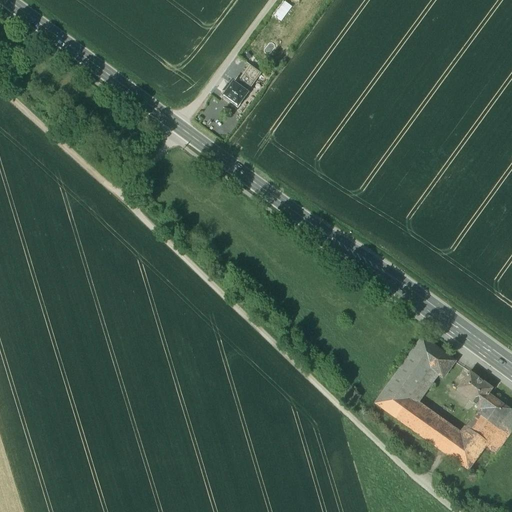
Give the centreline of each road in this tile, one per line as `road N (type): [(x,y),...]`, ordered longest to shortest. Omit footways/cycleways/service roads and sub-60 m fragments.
road 1 (secondary): [(511,368),(3,0)]
road 2 (track): [(452,511),(124,202)]
road 3 (track): [(0,91),(124,202)]
